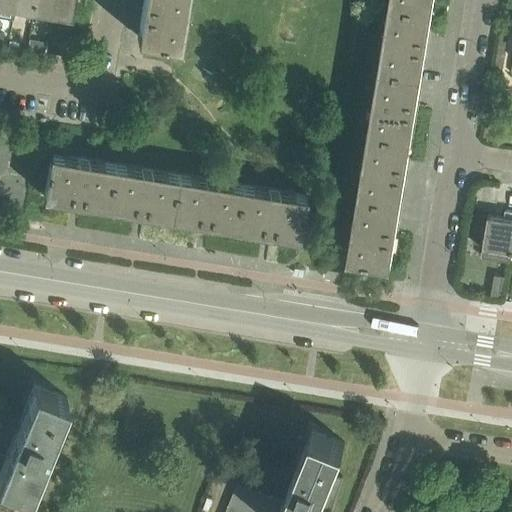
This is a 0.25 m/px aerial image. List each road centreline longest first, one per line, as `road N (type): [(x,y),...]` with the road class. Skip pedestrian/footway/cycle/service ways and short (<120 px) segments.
road 1 (tertiary): [(425,343),(0,271)]
road 2 (residential): [(113,0),(97,93),(0,76)]
road 3 (residential): [(425,343),(456,155)]
road 4 (residential): [(456,155),(480,0)]
